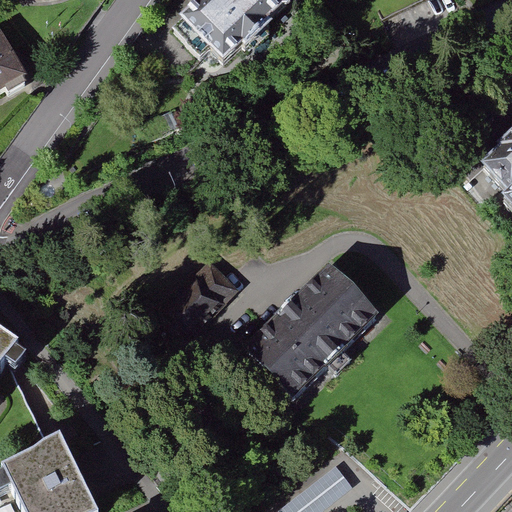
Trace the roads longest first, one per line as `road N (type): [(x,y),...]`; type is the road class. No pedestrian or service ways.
road 1 (residential): [(511,1),(0,247)]
road 2 (tertiary): [(136,0),(0,187)]
